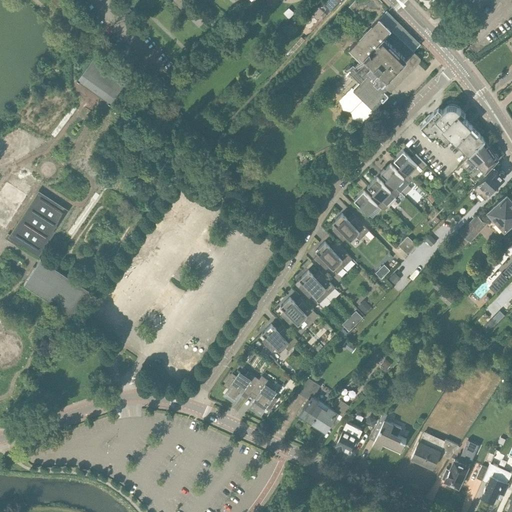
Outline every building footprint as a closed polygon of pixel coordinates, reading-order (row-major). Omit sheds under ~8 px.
[(324,0),(324,1),(332,9),(341,0),(324,0)] [(361,82),(354,89),(373,109),(383,99),(383,100),(388,95),(388,94),(388,93),(384,89),(387,86),(390,88),(391,88),(392,88),(396,84),(416,64),(419,60),(420,60),(420,59),(420,58),(420,57),(413,51),(414,50),(413,50),(380,17),(350,47),(362,58),(349,71),(361,82)] [(77,81),(110,105),(128,78),(96,54),(77,81)] [(436,136),(445,144),(447,146),(454,138),(470,154),(470,155),(485,141),(486,139),(463,117),(466,114),(458,107),(457,106),(456,105),(454,105),(452,105),(451,105),(449,105),(448,106),(447,106),(442,111),(441,109),(440,111),(437,111),(436,110),(421,125),(435,138),(436,136)] [(474,176),(481,169),(484,172),(498,158),(498,157),(498,155),(497,153),(494,152),(490,145),(490,143),(489,141),(487,141),(486,139),(485,141),(470,155),(470,154),(461,164),(474,176)] [(427,165),(417,155),(413,160),(403,150),(394,159),(404,169),(403,169),(409,174),(414,179),(423,170),(427,165)] [(395,188),(396,187),(400,192),(410,183),(414,179),(409,174),(403,169),(400,173),(390,163),(381,173),(390,182),(390,183),(395,188)] [(495,167),(475,187),(479,191),(476,194),(482,200),(489,192),(505,176),(504,175),(505,172),(502,170),(500,171),(495,167)] [(12,172),(0,192),(0,225),(1,224),(8,228),(33,184),(12,172)] [(381,202),(382,201),(387,205),(396,196),(400,192),(396,187),(395,188),(390,183),(386,186),(377,177),(368,186),(377,196),(376,196),(381,202)] [(16,244),(18,241),(39,254),(69,208),(38,189),(8,232),(5,237),(16,244)] [(218,193),(220,195),(224,198),(227,201),(230,197),(221,189),(218,193)] [(354,199),(369,214),(378,205),(383,210),(387,205),(382,201),(381,202),(376,196),(373,200),(364,190),(354,199)] [(511,222),(511,199),(507,194),(489,210),(506,228),(511,222)] [(347,237),(351,240),(356,236),(359,239),(369,230),(360,220),(356,216),(350,222),(342,213),(333,222),(339,228),(337,230),(345,239),(347,237)] [(470,242),(487,223),(477,214),(449,243),(458,252),(469,240),(470,242)] [(437,241),(429,234),(422,241),(424,243),(426,241),(431,247),(437,241)] [(408,236),(399,245),(408,255),(418,245),(408,236)] [(330,265),(338,273),(352,258),(342,249),(339,245),(333,250),(325,241),(316,250),(322,256),(320,258),(328,267),(330,265)] [(392,267),(397,258),(389,253),(384,262),(392,267)] [(40,258),(23,284),(74,317),(91,292),(40,258)] [(511,263),(503,274),(508,279),(511,274),(511,263)] [(381,279),(389,271),(384,265),(376,273),(381,279)] [(314,294),(317,297),(322,292),(326,297),(335,287),(326,277),(322,273),(316,279),(308,270),(299,279),(305,285),(303,287),(311,296),(314,294)] [(397,272),(391,277),(396,283),(402,278),(397,272)] [(433,286),(438,291),(443,286),(437,281),(433,286)] [(456,298),(443,286),(436,294),(448,305),(456,298)] [(285,314),(292,321),(293,323),(295,321),(299,324),(304,320),(307,323),(317,314),(307,304),(304,300),(298,305),(290,297),(281,306),(287,312),(285,314)] [(365,300),(358,306),(365,313),(371,307),(365,300)] [(497,323),(492,318),(484,326),(489,331),(497,323)] [(342,324),(349,331),(355,326),(348,319),(342,324)] [(299,341),(289,331),(285,327),(279,332),(271,324),(262,332),(268,339),(266,341),(275,350),(277,348),(280,351),(285,346),(289,350),(299,341)] [(346,341),(342,346),(352,353),(356,348),(346,341)] [(474,356),(478,351),(472,346),(468,351),(474,356)] [(260,379),(257,377),(249,371),(245,375),(240,372),(235,378),(233,376),(228,384),(230,386),(225,393),(235,400),(242,390),(248,394),(246,398),(251,391),(260,379)] [(251,391),(258,395),(251,405),(261,412),(266,405),(269,407),(275,397),(274,396),(278,391),(275,389),(271,386),(274,383),(262,375),(260,379),(251,391)] [(313,421),(321,406),(317,404),(320,400),(313,396),(317,390),(312,385),(303,394),(308,398),(303,405),(306,407),(302,414),(313,421)] [(323,428),(328,421),(331,423),(337,413),(342,415),(349,405),(341,400),(336,409),(331,406),(328,411),(321,406),(313,421),(323,428)] [(375,440),(372,446),(373,446),(373,445),(381,448),(381,449),(384,442),(401,450),(400,452),(406,440),(406,441),(407,439),(402,437),(402,438),(398,436),(402,427),(394,424),(394,423),(386,419),(389,413),(386,412),(370,438),(375,440)] [(360,426),(354,423),(349,420),(336,445),(336,446),(337,443),(343,446),(342,447),(343,447),(342,449),(348,452),(349,450),(351,451),(355,442),(358,444),(363,435),(361,434),(364,428),(360,426)] [(419,441),(411,457),(412,458),(412,457),(424,462),(423,463),(434,467),(439,454),(449,459),(457,444),(445,438),(443,442),(423,433),(420,441),(419,441)] [(454,458),(445,479),(459,486),(460,484),(462,483),(463,480),(463,478),(467,467),(465,466),(466,463),(454,458)] [(488,468),(482,465),(476,477),(482,480),(488,468)] [(498,490),(503,492),(511,473),(496,466),(495,469),(494,471),(488,468),(482,480),(487,483),(484,490),(484,491),(482,496),(494,501),(498,490)]
